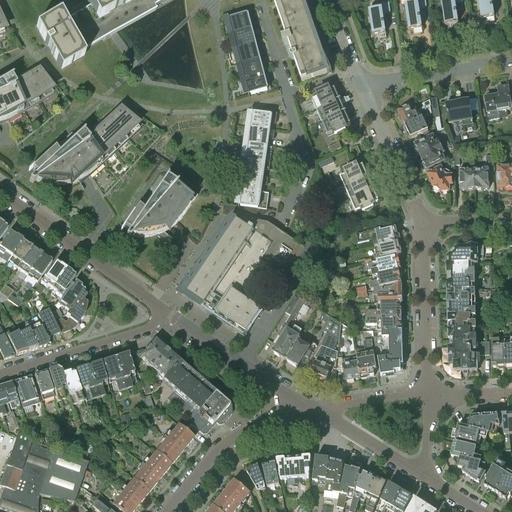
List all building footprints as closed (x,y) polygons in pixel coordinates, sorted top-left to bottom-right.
[(81,52),(105,39),(175,0),(86,0),(90,7),(64,21),(60,14),(36,27),(48,47),(61,71),(84,58),(81,52)] [(273,0),(287,38),(282,39),(284,46),(289,44),(293,56),(290,57),(292,61),(294,60),(302,83),(327,74),(328,76),(332,74),(317,39),(316,40),(302,0),(273,0)] [(406,0),(407,5),(405,5),(409,31),(414,30),(415,34),(422,33),(423,33),(419,10),(427,9),(425,0),(406,0)] [(442,0),(441,0),(445,25),(450,25),(451,28),(458,27),(458,28),(459,27),(456,5),(463,4),(462,0),(442,0)] [(495,22),(491,0),(478,0),(481,20),(487,19),(487,23),(495,21),(495,22)] [(381,3),(382,9),(369,11),(373,36),(378,35),(379,39),(386,38),(387,38),(383,16),(390,15),(389,3),(381,4),(381,3)] [(232,35),(252,30),(247,12),(247,13),(247,14),(229,19),(228,17),(232,35)] [(252,30),(232,35),(236,50),(256,45),(252,30)] [(256,45),(236,50),(240,65),(260,60),(256,45)] [(260,60),(240,65),(244,80),(264,75),(260,60)] [(0,123),(1,123),(3,123),(10,120),(53,94),(41,73),(40,73),(16,87),(11,79),(13,77),(12,76),(0,83),(0,123)] [(264,75),(244,80),(249,98),(250,98),(249,96),(268,91),(268,92),(264,75)] [(511,110),(508,87),(498,89),(499,96),(485,98),(488,114),(511,110)] [(317,111),(340,101),(335,89),(328,92),(327,90),(328,90),(328,89),(317,94),(317,95),(318,95),(319,96),(312,99),(317,111)] [(430,100),(430,101),(432,112),(438,111),(436,99),(430,100)] [(340,101),(317,111),(322,123),(345,113),(340,101)] [(432,114),(432,112),(430,101),(423,105),(424,109),(419,111),(418,109),(414,110),(412,106),(398,112),(405,127),(423,119),(432,114)] [(469,101),(446,105),(449,125),(462,123),(463,127),(473,125),(469,101)] [(77,183),(78,182),(84,180),(89,176),(94,172),(140,129),(123,111),(122,111),(89,141),(82,134),(84,133),(83,132),(59,154),(55,149),(49,154),(28,172),(29,173),(32,170),(36,175),(29,182),(33,184),(41,178),(46,183),(54,181),(57,185),(75,179),(77,183)] [(253,111),(252,111),(250,129),(270,132),(272,114),(272,116),(253,113),(253,111)] [(433,115),(434,119),(437,132),(441,129),(438,111),(432,112),(432,114),(433,115)] [(345,113),(322,123),(327,135),(334,132),(335,134),(334,134),(335,135),(346,130),(345,129),(344,130),(344,128),(351,125),(345,113)] [(423,119),(405,127),(411,140),(429,132),(423,119)] [(270,132),(250,129),(248,144),(268,147),(270,132)] [(421,157),(441,148),(439,142),(436,143),(433,136),(415,145),(416,146),(414,147),(417,151),(418,152),(421,157)] [(461,147),(459,138),(452,139),(454,148),(461,147)] [(268,147),(248,144),(246,160),(265,163),(268,147)] [(441,148),(421,157),(423,163),(423,165),(424,169),(426,169),(427,170),(445,162),(442,155),(444,154),(441,148)] [(265,163),(246,160),(243,175),(263,178),(265,163)] [(368,178),(363,167),(363,166),(356,169),(355,167),(356,167),(356,166),(344,171),(345,172),(346,171),(346,173),(339,176),(345,188),(368,178)] [(506,167),(498,168),(498,178),(498,185),(498,189),(504,189),(504,190),(511,189),(511,169),(506,170),(506,167)] [(441,168),(427,175),(433,188),(434,188),(435,191),(438,192),(439,192),(441,193),(449,192),(449,186),(452,186),(452,177),(451,177),(451,173),(446,170),(443,172),(441,168)] [(474,171),(475,191),(484,191),(484,190),(489,190),(489,185),(489,176),(488,176),(488,168),(482,169),(482,171),(474,171)] [(466,192),(475,191),(474,171),(466,172),(466,169),(460,170),(460,177),(460,186),(461,186),(461,191),(466,191),(466,192)] [(263,178),(243,175),(241,191),(261,194),(263,178)] [(177,184),(177,183),(176,183),(175,185),(166,180),(168,177),(167,177),(143,212),(138,208),(134,214),(133,213),(120,232),(121,233),(124,229),(129,232),(125,238),(129,239),(136,231),(142,235),(153,231),(155,233),(161,230),(164,233),(168,231),(169,230),(172,229),(176,225),(178,223),(181,220),(183,217),(197,197),(180,191),(180,192),(179,193),(174,188),(177,184)] [(373,190),(368,178),(345,188),(350,200),(373,190)] [(372,205),(378,202),(373,190),(350,200),(355,212),(362,209),(363,211),(362,211),(362,212),(364,211),(374,207),(373,206),(372,205)] [(261,194),(241,191),(239,209),(239,207),(258,210),(258,211),(259,211),(261,194)] [(182,293),(245,336),(247,337),(246,336),(256,322),(261,315),(263,311),(240,295),(261,263),(285,279),(305,249),(268,224),(233,217),(182,293)] [(0,240),(8,229),(3,226),(4,224),(0,220),(0,240)] [(346,239),(356,236),(357,241),(358,246),(373,242),(375,248),(396,243),(399,241),(398,236),(396,235),(395,230),(381,233),(380,226),(345,233),(346,239)] [(8,262),(22,243),(23,241),(11,232),(0,246),(0,254),(3,256),(2,257),(8,262)] [(173,241),(164,233),(160,235),(157,236),(169,246),(173,241)] [(22,243),(8,262),(13,265),(12,267),(17,270),(32,250),(28,247),(28,244),(25,242),(22,243)] [(375,262),(399,257),(396,243),(375,248),(376,255),(374,255),(375,262)] [(447,265),(474,265),(478,265),(482,265),(482,261),(483,261),(483,248),(478,248),(478,247),(466,247),(466,248),(457,248),(447,258),(447,265)] [(27,277),(42,257),(38,254),(38,251),(35,249),(32,250),(17,270),(27,277)] [(44,256),(42,257),(27,277),(37,284),(51,264),(47,261),(47,258),(44,256)] [(377,263),(367,265),(369,272),(371,271),(372,278),(373,278),(400,272),(399,266),(401,265),(399,258),(377,263)] [(51,290),(65,271),(56,264),(45,280),(44,279),(40,284),(46,289),(47,287),(51,290)] [(474,271),(474,265),(447,265),(447,278),(475,278),(475,271),(474,271)] [(55,295),(61,299),(65,294),(64,293),(75,278),(65,271),(51,290),(56,294),(55,295)] [(401,278),(400,272),(373,278),(374,284),(370,285),(371,291),(374,290),(374,291),(401,285),(400,280),(401,278)] [(319,282),(327,280),(326,274),(318,276),(319,282)] [(475,278),(447,278),(447,291),(472,291),(472,285),(475,285),(475,278)] [(81,289),(82,288),(81,287),(81,284),(78,282),(76,283),(75,283),(60,303),(66,308),(65,310),(68,313),(83,293),(85,291),(81,289)] [(377,306),(400,306),(400,305),(402,305),(401,285),(374,291),(374,297),(378,297),(378,306),(377,306)] [(38,286),(34,292),(40,297),(44,290),(38,286)] [(475,291),(472,291),(447,291),(448,304),(475,304),(475,298),(475,291)] [(83,293),(68,313),(66,315),(62,318),(59,310),(51,314),(56,324),(55,325),(60,335),(71,332),(74,329),(84,315),(87,304),(83,301),(86,297),(83,293)] [(10,296),(10,297),(7,301),(17,308),(20,303),(10,296)] [(282,339),(273,353),(286,361),(300,336),(303,332),(292,325),(306,303),(300,299),(296,296),(285,314),(290,317),(286,324),(285,324),(283,328),(278,336),(282,339)] [(475,310),(475,304),(448,304),(448,318),(475,318),(476,318),(476,310),(475,310)] [(366,320),(401,319),(400,313),(402,312),(402,308),(400,307),(400,306),(377,306),(377,312),(366,312),(366,320)] [(60,335),(55,325),(48,311),(37,317),(48,339),(60,335)] [(323,332),(327,333),(334,321),(329,318),(322,329),(321,331),(320,331),(318,339),(321,340),(323,332)] [(475,318),(448,318),(448,331),(473,331),(476,331),(476,323),(475,323),(475,318)] [(25,324),(27,327),(38,350),(47,347),(48,345),(41,329),(36,319),(25,324)] [(401,324),(401,319),(366,320),(366,326),(378,326),(378,333),(381,333),(382,333),(382,332),(402,332),(401,332),(401,331),(402,329),(402,326),(401,324)] [(27,354),(38,350),(27,327),(25,324),(23,321),(21,322),(25,330),(17,334),(27,354)] [(326,349),(322,347),(315,358),(317,360),(311,376),(327,382),(332,369),(333,370),(335,352),(333,352),(338,342),(339,342),(342,325),(334,321),(327,333),(326,334),(331,337),(326,349)] [(0,353),(4,361),(14,358),(0,328),(0,353)] [(473,336),(473,331),(448,331),(449,339),(450,339),(451,344),(476,344),(476,336),(473,336)] [(381,333),(378,333),(378,335),(374,336),(376,349),(390,348),(403,349),(402,332),(382,332),(382,333),(381,333)] [(16,357),(27,354),(17,334),(10,338),(8,334),(5,335),(16,357)] [(301,337),(300,336),(286,361),(298,369),(305,357),(309,359),(317,346),(301,336),(301,337)] [(505,368),(505,339),(499,339),(499,341),(491,341),(492,368),(498,368),(500,370),(503,370),(504,368),(505,368)] [(358,363),(360,380),(367,379),(369,377),(375,376),(374,371),(377,371),(374,354),(371,354),(371,350),(373,350),(372,341),(363,342),(364,351),(356,352),(358,363)] [(165,379),(179,363),(155,342),(145,353),(142,351),(130,355),(133,367),(140,365),(138,360),(141,359),(146,363),(144,365),(158,377),(160,375),(165,379)] [(476,344),(451,344),(451,348),(449,348),(449,357),(473,356),(473,351),(476,351),(476,344)] [(480,344),(480,356),(480,359),(490,359),(490,344),(480,344)] [(401,365),(401,366),(403,366),(403,349),(390,348),(376,349),(378,361),(385,360),(386,366),(395,365),(401,365)] [(335,352),(333,370),(336,371),(344,372),(345,382),(360,380),(358,363),(343,365),(342,359),(343,355),(338,355),(338,353),(335,352)] [(115,360),(125,391),(132,389),(128,376),(134,375),(128,356),(115,360)] [(480,356),(473,356),(449,357),(449,365),(452,365),(454,367),(454,373),(469,372),(477,372),(477,365),(480,365),(480,359),(480,356)] [(125,391),(115,360),(103,364),(108,383),(114,381),(118,393),(125,391)] [(401,372),(401,366),(401,365),(395,365),(386,366),(385,360),(378,361),(381,378),(395,376),(395,373),(401,372)] [(167,400),(191,373),(179,363),(165,379),(154,391),(157,394),(154,398),(160,409),(167,401),(167,400)] [(88,368),(98,400),(105,397),(101,385),(107,383),(101,365),(88,368)] [(98,400),(88,368),(75,372),(82,391),(87,390),(91,402),(98,400)] [(68,394),(62,376),(61,372),(60,372),(57,370),(46,373),(54,398),(62,423),(66,421),(62,409),(71,406),(68,394)] [(43,402),(54,398),(46,373),(34,377),(43,402)] [(62,376),(68,394),(72,393),(77,405),(84,403),(81,394),(74,373),(62,376)] [(186,403),(203,384),(191,373),(167,400),(167,401),(179,411),(186,403)] [(144,374),(138,376),(145,396),(151,394),(144,374)] [(22,381),(30,407),(39,405),(30,378),(22,381)] [(23,410),(30,407),(22,381),(13,383),(23,410)] [(11,384),(1,387),(7,405),(9,405),(11,410),(15,409),(15,407),(19,406),(11,384)] [(198,414),(215,394),(214,394),(203,384),(186,403),(198,414)] [(195,437),(199,433),(203,436),(206,436),(213,428),(212,426),(215,423),(219,426),(222,426),(232,415),(232,411),(227,408),(227,403),(224,401),(225,400),(218,394),(215,394),(198,414),(185,429),(195,437)] [(150,397),(143,398),(149,415),(155,413),(150,397)] [(511,441),(511,415),(502,417),(504,437),(505,453),(511,453),(510,442),(511,441)] [(120,419),(122,425),(129,423),(127,417),(120,419)] [(494,427),(499,429),(498,417),(484,418),(484,417),(479,418),(472,418),(472,419),(464,422),(458,426),(458,427),(487,435),(492,436),(494,427)] [(138,427),(142,431),(143,430),(147,426),(143,422),(138,427)] [(117,432),(111,423),(107,426),(110,431),(113,435),(117,432)] [(133,511),(139,505),(193,439),(178,427),(124,493),(112,507),(118,511),(133,511)] [(487,435),(458,427),(455,440),(476,445),(479,446),(481,439),(486,440),(487,435)] [(104,440),(113,435),(110,431),(102,437),(104,440)] [(39,497),(54,452),(55,451),(32,443),(32,442),(17,437),(0,485),(0,487),(4,489),(0,499),(0,511),(37,511),(38,501),(39,497)] [(485,467),(487,469),(491,470),(494,464),(486,462),(485,465),(480,464),(482,459),(483,460),(485,451),(454,444),(451,457),(454,458),(454,460),(485,467)] [(54,452),(39,497),(74,504),(87,464),(54,452)] [(312,484),(311,493),(310,493),(309,506),(309,509),(308,511),(322,511),(325,490),(329,461),(329,460),(316,458),(312,484)] [(294,460),(295,486),(297,500),(297,506),(303,505),(302,499),(308,499),(309,481),(310,473),(310,465),(311,465),(311,459),(294,460)] [(295,486),(294,460),(276,461),(278,468),(279,468),(279,475),(280,477),(279,477),(280,479),(281,483),(287,482),(287,486),(295,486)] [(483,474),(485,467),(454,460),(453,461),(458,468),(463,469),(462,473),(471,480),(471,479),(479,485),(486,474),(485,474),(483,474)] [(337,463),(329,461),(325,490),(322,511),(335,511),(340,486),(344,465),(337,463)] [(506,467),(498,462),(485,482),(487,483),(484,488),(488,491),(488,490),(495,495),(508,473),(504,470),(506,467)] [(280,486),(275,465),(270,465),(269,464),(269,463),(265,464),(265,465),(264,467),(263,467),(267,489),(280,486)] [(246,472),(258,492),(265,489),(264,484),(258,467),(246,472)] [(342,487),(340,486),(335,511),(349,511),(360,473),(345,468),(342,487)] [(366,498),(374,479),(374,477),(370,475),(368,477),(361,473),(360,473),(349,511),(356,511),(357,510),(357,506),(362,496),(366,498)] [(511,475),(508,473),(495,495),(502,499),(506,502),(509,497),(511,498),(511,496),(511,475)] [(375,480),(374,479),(366,498),(371,500),(365,511),(374,511),(380,501),(382,496),(381,496),(387,485),(382,483),(381,481),(377,479),(375,480)] [(213,509),(217,511),(236,511),(251,495),(235,482),(213,509)] [(395,489),(388,485),(376,511),(385,511),(386,510),(388,511),(390,511),(401,493),(400,492),(400,490),(397,489),(395,489)] [(402,493),(401,493),(390,511),(405,511),(413,500),(407,496),(407,494),(405,493),(402,493)] [(422,511),(425,507),(414,500),(407,511),(422,511)] [(108,511),(97,502),(92,508),(96,511),(108,511)]
